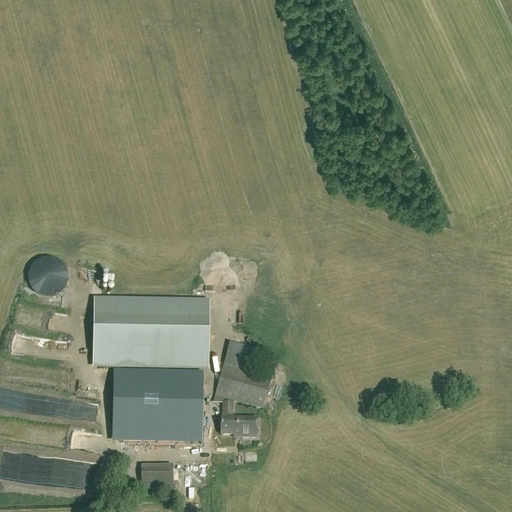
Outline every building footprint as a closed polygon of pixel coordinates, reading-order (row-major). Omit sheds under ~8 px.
[(208,366),(209,309),(94,307),(93,364),(208,366)] [(263,410),(271,379),(223,366),(214,397),(263,410)] [(121,376),(119,431),(159,432),(160,430),(199,431),(200,385),(173,384),(173,377),(121,376)] [(236,428),(236,420),(233,420),(233,410),(233,403),(222,403),(222,410),(222,420),(221,420),(217,420),(216,429),(220,429),(220,436),(232,436),(232,428),(236,428)] [(232,428),(232,436),(233,436),(233,439),(257,439),(258,420),(236,420),(236,428),(232,428)] [(173,489),(173,466),(141,466),(141,489),(173,489)]
